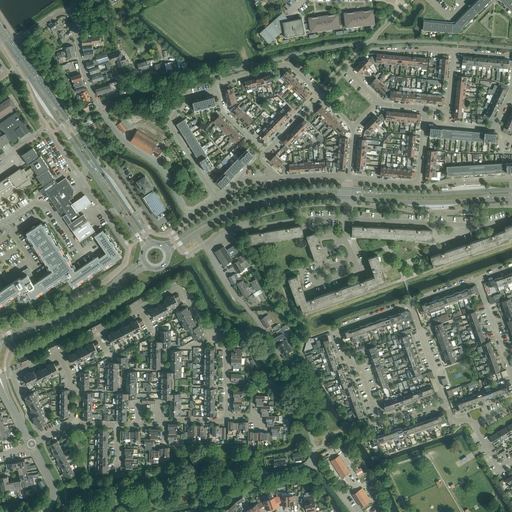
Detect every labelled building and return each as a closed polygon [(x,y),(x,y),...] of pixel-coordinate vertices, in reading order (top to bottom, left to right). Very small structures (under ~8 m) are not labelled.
[(452,24),(450,24),(423,21),(422,30),(457,33),(489,0),(477,0),(455,23),(454,24),(452,24)] [(511,0),(499,0),(511,12),(511,0)] [(371,23),(374,22),(373,12),(370,12),(369,11),(364,11),(364,10),(358,11),(360,26),(371,25),(371,23)] [(348,25),(348,27),(360,26),(358,11),(352,11),(352,12),(347,13),(347,15),(344,15),(345,25),(348,25)] [(285,38),(305,34),(302,19),(289,21),(282,13),(259,33),(260,33),(269,43),(276,36),(283,30),(285,38)] [(334,16),(334,15),(328,15),(328,14),(322,15),(325,30),(336,28),(335,27),(339,26),(337,16),(334,16)] [(313,30),(313,32),(325,30),(322,15),(317,16),(317,17),(311,18),(312,20),(309,20),(310,30),(313,30)] [(54,32),(61,28),(56,21),(52,24),(51,22),(48,24),(54,32)] [(84,51),(93,50),(92,43),(100,42),(100,38),(90,39),(90,38),(88,38),(88,39),(82,39),(84,51)] [(57,55),(74,51),(73,46),(65,47),(66,50),(61,52),(57,54),(57,55)] [(93,53),(98,52),(102,51),(101,49),(98,49),(93,50),(84,51),(85,58),(94,56),(93,53)] [(123,62),(126,61),(124,57),(122,57),(120,51),(118,52),(119,53),(110,56),(112,61),(117,59),(119,67),(124,65),(123,62)] [(97,59),(99,65),(108,62),(105,53),(96,56),(97,59)] [(371,57),(374,63),(376,63),(381,63),(382,54),(376,54),(376,57),(371,57)] [(439,64),(448,65),(448,56),(442,56),(442,59),(439,58),(439,64)] [(362,62),(369,68),(372,64),(374,63),(371,57),(368,60),(366,58),(362,62)] [(97,59),(86,63),(87,69),(89,69),(90,74),(100,71),(98,65),(99,65),(97,59)] [(149,68),(148,67),(146,60),(136,63),(139,71),(149,68)] [(503,60),(502,69),(503,69),(503,71),(507,72),(508,69),(508,66),(511,67),(511,61),(503,60)] [(369,68),(362,62),(359,65),(368,74),(369,73),(366,70),(369,68)] [(155,73),(166,71),(164,63),(154,65),(155,73)] [(368,74),(359,65),(355,69),(361,75),(364,73),(367,75),(368,74)] [(283,82),(290,75),(284,69),(278,76),(283,82)] [(76,93),(85,90),(80,74),(79,75),(77,70),(71,72),(72,77),(71,77),(75,89),(75,88),(76,93)] [(103,80),(108,78),(106,75),(102,76),(101,73),(91,76),(93,82),(103,79),(103,80)] [(290,75),(283,82),(286,84),(284,86),(285,87),(294,79),(290,75)] [(374,88),(382,79),(381,78),(379,80),(376,78),(370,84),(374,88)] [(294,79),(285,87),(286,89),(288,87),(291,89),(297,82),(294,79)] [(382,79),(374,88),(377,91),(384,85),(381,82),(384,80),(382,79)] [(246,91),(247,90),(251,89),(249,80),(241,83),(242,88),(245,88),(246,90),(246,91)] [(95,88),(97,95),(118,88),(117,86),(116,81),(109,84),(109,83),(95,88)] [(297,82),(291,89),(293,91),(290,94),(291,95),(292,94),(293,94),(301,86),(297,82)] [(384,85),(377,91),(381,95),(383,93),(386,96),(389,89),(387,89),(384,85)] [(492,90),(503,95),(507,88),(501,85),(500,87),(500,88),(495,85),(492,90)] [(225,95),(234,93),(234,92),(235,92),(236,91),(235,88),(233,89),(233,88),(230,89),(229,86),(223,87),(225,95)] [(301,86),(293,94),(293,95),(295,93),(298,96),(305,89),(301,86)] [(305,89),(298,96),(304,102),(311,95),(305,89)] [(389,89),(386,96),(385,98),(390,98),(390,99),(395,100),(396,91),(391,90),(389,89)] [(490,95),(501,100),(503,95),(492,90),(490,95)] [(86,91),(74,96),(76,99),(81,96),(83,101),(90,98),(86,91)] [(436,94),(436,103),(444,104),(444,98),(442,98),(442,95),(436,94)] [(488,99),(491,100),(499,104),(501,100),(490,95),(488,99)] [(208,98),(210,107),(219,105),(218,101),(215,102),(214,97),(213,96),(210,96),(210,98),(208,98)] [(239,99),(238,97),(227,100),(228,105),(237,103),(236,100),(239,99)] [(0,104),(0,118),(16,107),(10,98),(0,104)] [(193,108),(191,108),(192,112),(200,110),(197,101),(196,101),(196,100),(192,101),(193,108)] [(486,104),(497,109),(499,104),(491,100),(489,104),(486,102),(486,104)] [(280,106),(289,114),(293,110),(286,104),(284,106),(282,105),(283,104),(280,101),(278,103),(281,106),(280,106)] [(235,116),(244,107),(246,105),(245,104),(241,108),(238,105),(232,112),(235,116)] [(319,116),(325,110),(319,104),(315,108),(317,110),(315,113),(319,116)] [(486,110),(495,113),(497,109),(486,104),(485,105),(488,107),(486,110)] [(239,119),(245,113),(243,110),(247,106),(246,105),(244,107),(235,116),(239,119)] [(279,111),(285,118),(289,114),(280,106),(279,107),(281,109),(279,111)] [(325,110),(319,116),(322,119),(320,121),(321,122),(329,113),(325,110)] [(487,116),(490,117),(492,118),(495,113),(486,110),(483,116),(486,117),(487,116)] [(139,120),(143,117),(138,111),(133,113),(125,119),(120,122),(119,121),(115,123),(123,133),(131,126),(139,120)] [(245,113),(239,119),(243,123),(251,114),(253,112),(252,111),(248,115),(245,113)] [(273,113),(282,121),(285,118),(279,111),(277,114),(274,112),(273,113)] [(381,114),(384,121),(385,121),(390,121),(391,112),(386,111),(385,115),(381,114)] [(1,135),(6,143),(9,141),(9,143),(19,136),(20,138),(23,136),(30,131),(17,112),(15,113),(14,112),(13,113),(13,114),(0,123),(0,128),(3,134),(1,135)] [(463,113),(454,112),(454,120),(460,121),(460,118),(465,119),(466,113),(463,113)] [(282,121),(273,113),(272,114),(274,116),(272,119),(278,125),(282,121)] [(329,113),(321,122),(322,123),(324,121),(327,123),(333,117),(329,113)] [(251,114),(243,123),(247,127),(253,120),(250,117),(252,115),(251,114)] [(384,121),(381,114),(378,118),(375,115),(372,119),(378,126),(382,122),(384,121)] [(412,114),(411,123),(416,123),(416,120),(419,121),(420,115),(412,114)] [(214,128),(223,119),(219,115),(213,122),(215,125),(213,127),(214,128)] [(333,117),(327,123),(329,126),(327,128),(328,129),(337,120),(333,117)] [(220,129),(226,123),(223,119),(214,128),(216,129),(218,127),(220,129)] [(266,120),(275,129),(278,125),(272,119),(269,121),(267,119),(266,120)] [(315,130),(310,126),(304,119),(300,123),(309,132),(310,130),(315,130)] [(376,128),(378,126),(372,119),(368,123),(377,132),(378,131),(376,128)] [(178,129),(186,124),(184,120),(176,124),(177,126),(178,129)] [(265,126),(271,132),(275,129),(266,120),(265,121),(267,124),(265,126)] [(337,120),(328,129),(329,130),(331,128),(334,130),(340,124),(337,120)] [(99,131),(106,127),(102,121),(96,125),(99,131)] [(226,123),(220,129),(222,132),(221,134),(222,135),(230,126),(226,123)] [(297,127),(303,133),(306,131),(308,133),(309,132),(300,123),(297,127)] [(364,127),(367,129),(364,132),(364,133),(368,136),(374,130),(376,133),(377,132),(368,123),(364,127)] [(511,126),(506,123),(503,131),(508,133),(509,131),(511,132),(511,131),(511,126)] [(186,124),(178,129),(181,133),(181,132),(189,127),(186,124)] [(340,124),(334,130),(338,134),(338,136),(345,133),(348,132),(343,128),(344,128),(340,124)] [(230,126),(222,135),(223,136),(225,134),(227,136),(234,130),(230,126)] [(259,128),(268,136),(271,132),(265,126),(262,129),(260,126),(259,128)] [(189,127),(181,132),(183,135),(182,136),(183,137),(191,131),(189,127)] [(293,130),(302,139),(303,138),(301,136),(303,133),(297,127),(293,130)] [(435,129),(434,128),(434,127),(430,127),(430,128),(429,134),(427,133),(426,137),(429,137),(435,138),(435,129)] [(268,136),(259,128),(258,129),(260,131),(258,134),(264,140),(268,136)] [(137,130),(130,142),(150,154),(150,153),(158,158),(162,150),(155,146),(157,142),(137,130)] [(234,130),(227,136),(230,139),(228,141),(229,142),(237,133),(234,130)] [(290,134),(296,140),(298,138),(301,140),(302,139),(293,130),(290,134)] [(191,131),(183,137),(185,140),(194,135),(191,131)] [(491,134),(490,133),(489,143),(497,144),(498,140),(495,139),(495,133),(492,132),(491,134)] [(102,140),(108,145),(109,144),(110,142),(105,137),(104,138),(100,133),(98,136),(102,140)] [(237,133),(229,142),(230,143),(232,141),(235,144),(241,137),(237,133)] [(339,137),(338,143),(347,144),(348,138),(345,138),(345,133),(338,136),(339,137)] [(286,138),(295,146),(296,145),(294,143),(296,140),(290,134),(286,138)] [(188,144),(196,139),(194,135),(185,140),(186,142),(187,142),(188,144)] [(295,146),(286,138),(282,142),(289,148),(291,145),(293,147),(295,146)] [(196,139),(188,144),(189,144),(188,145),(190,148),(199,143),(196,139)] [(199,143),(190,148),(192,151),(193,151),(193,152),(201,147),(199,143)] [(201,147),(193,152),(195,154),(194,154),(195,156),(203,151),(201,147)] [(9,176),(0,181),(0,202),(18,190),(18,189),(20,188),(31,184),(28,177),(35,172),(37,175),(36,176),(42,186),(53,178),(47,170),(49,169),(40,156),(38,157),(32,148),(21,156),(28,165),(29,164),(31,167),(25,171),(23,168),(9,176)] [(250,159),(251,160),(254,157),(252,155),(249,152),(251,150),(248,148),(243,153),(249,160),(250,159)] [(203,151),(195,156),(197,160),(206,154),(203,151)] [(239,157),(246,164),(249,160),(243,153),(239,157)] [(200,163),(208,158),(206,154),(197,160),(198,161),(198,160),(200,163)] [(273,164),(280,158),(276,154),(274,156),(272,154),(268,158),(273,164)] [(235,161),(242,168),(245,165),(244,165),(246,164),(239,157),(235,161)] [(203,167),(211,162),(208,158),(200,163),(203,167)] [(280,158),(273,164),(277,168),(280,166),(283,169),(286,162),(284,162),(280,158)] [(240,171),(242,168),(235,161),(231,165),(238,171),(239,170),(240,171)] [(211,162),(203,167),(202,168),(204,172),(210,168),(211,170),(215,168),(211,162)] [(286,162),(283,169),(289,169),(289,172),(294,172),(294,163),(288,163),(286,162)] [(346,164),(337,163),(336,168),(339,169),(339,172),(345,172),(346,164)] [(237,173),(238,171),(231,165),(228,169),(235,176),(237,173)] [(365,166),(356,165),(356,173),(361,174),(362,171),(365,171),(365,166)] [(385,176),(386,167),(381,166),(381,170),(378,169),(377,175),(385,176)] [(224,173),(230,179),(232,178),(235,176),(228,169),(224,173)] [(407,169),(406,178),(414,179),(415,173),(412,172),(412,169),(407,169)] [(426,171),(425,179),(425,180),(431,180),(431,177),(436,178),(437,172),(426,171)] [(227,183),(230,179),(224,173),(220,177),(227,183)] [(155,216),(165,209),(153,191),(151,188),(152,188),(145,177),(143,178),(142,176),(139,175),(138,176),(137,179),(139,181),(137,182),(145,193),(146,196),(143,198),(155,216)] [(217,186),(219,184),(224,188),(227,185),(226,184),(227,183),(220,177),(214,183),(217,186)] [(77,212),(71,204),(69,200),(73,197),(70,193),(74,190),(65,178),(57,183),(55,181),(53,182),(52,185),(43,191),(44,193),(45,192),(59,213),(60,213),(68,224),(79,241),(94,231),(83,214),(80,216),(77,212)] [(44,193),(43,191),(52,185),(53,182),(55,181),(54,180),(39,190),(42,194),(44,193)] [(80,197),(70,204),(76,212),(86,206),(91,202),(85,194),(80,197)] [(27,274),(21,278),(19,278),(0,290),(0,305),(16,294),(18,297),(17,299),(19,300),(20,301),(20,303),(21,304),(23,305),(25,303),(25,302),(27,302),(29,301),(29,299),(28,299),(30,298),(31,299),(33,297),(34,298),(61,279),(62,280),(65,278),(71,287),(73,285),(74,286),(76,284),(77,285),(102,267),(103,269),(105,267),(106,268),(121,257),(119,255),(120,254),(118,252),(119,251),(107,234),(106,235),(105,232),(104,232),(102,230),(96,234),(95,233),(93,235),(105,253),(102,255),(101,254),(75,272),(73,269),(74,269),(72,266),(73,266),(68,259),(65,255),(61,249),(57,244),(53,237),(50,233),(46,226),(45,226),(44,224),(42,225),(41,223),(35,227),(34,226),(31,227),(32,228),(26,233),(28,235),(26,236),(28,238),(28,239),(32,245),(33,245),(36,249),(40,256),(43,260),(43,261),(47,267),(48,267),(49,269),(51,268),(52,271),(37,281),(28,268),(24,271),(27,274)] [(511,236),(511,225),(504,228),(505,231),(495,234),(495,233),(491,234),(491,236),(468,244),(468,243),(464,244),(464,245),(442,253),(437,255),(430,257),(433,267),(508,240),(508,238),(511,236)] [(249,235),(250,245),(303,236),(301,226),(291,228),(291,226),(287,227),(287,228),(265,232),(265,231),(261,231),(261,233),(249,235)] [(352,226),(351,237),(378,238),(378,240),(379,240),(379,238),(404,239),(404,242),(406,242),(406,239),(431,241),(432,231),(415,230),(415,229),(411,228),(411,230),(390,229),(390,227),(386,227),(386,228),(364,227),(364,226),(360,226),(360,227),(352,226)] [(324,259),(320,247),(321,247),(320,243),(319,243),(315,233),(306,237),(315,262),(324,259)] [(223,266),(232,261),(230,257),(239,252),(235,244),(226,250),(224,247),(223,247),(214,252),(223,266)] [(335,291),(313,299),(312,297),(308,299),(309,300),(306,301),(303,292),(304,291),(302,287),(301,288),(297,276),(287,279),(296,305),(299,304),(302,313),(378,286),(377,284),(386,281),(377,255),(368,259),(372,270),(371,271),(372,275),(373,274),(374,277),(365,280),(364,279),(360,281),(360,282),(339,289),(339,288),(335,290),(335,291)] [(232,264),(238,273),(244,269),(239,260),(232,264)] [(237,281),(239,280),(240,280),(242,279),(239,275),(237,276),(235,273),(228,278),(232,284),(237,281)] [(500,278),(503,286),(506,285),(507,288),(508,288),(504,276),(500,278)] [(255,291),(261,287),(256,278),(250,282),(252,286),(255,291)] [(497,285),(498,287),(499,290),(503,289),(503,286),(500,278),(495,279),(497,284),(497,285)] [(488,287),(494,286),(495,288),(498,287),(497,285),(497,284),(495,279),(487,282),(488,287)] [(255,291),(252,286),(250,287),(249,287),(247,283),(246,284),(243,280),(236,284),(244,298),(255,291)] [(468,298),(469,301),(471,301),(470,297),(471,297),(471,296),(470,294),(474,292),(474,294),(475,295),(479,294),(476,286),(475,286),(473,286),(473,287),(465,290),(467,295),(468,298)] [(255,297),(262,293),(260,290),(253,294),(253,293),(246,298),(251,306),(255,304),(255,303),(256,302),(253,298),(255,297)] [(460,291),(463,300),(466,299),(467,302),(469,301),(468,298),(467,295),(465,290),(460,291)] [(451,295),(454,303),(458,302),(459,305),(460,305),(455,293),(451,295)] [(151,308),(147,310),(149,312),(146,313),(148,316),(152,314),(154,319),(169,311),(168,309),(178,304),(175,299),(179,297),(178,294),(170,298),(169,296),(166,298),(167,300),(164,301),(165,304),(162,305),(161,303),(157,305),(158,307),(152,310),(151,308)] [(436,300),(440,310),(445,308),(444,307),(441,298),(436,300)] [(431,302),(434,310),(435,312),(440,310),(436,300),(431,302)] [(190,330),(195,340),(200,337),(202,341),(205,340),(201,332),(203,331),(201,328),(199,329),(197,326),(195,327),(194,324),(196,323),(194,319),(192,320),(189,314),(191,313),(189,310),(187,311),(183,303),(180,305),(182,309),(177,312),(187,331),(190,330)] [(428,308),(426,303),(418,306),(421,315),(429,312),(428,308)] [(505,312),(511,309),(511,303),(503,307),(505,312)] [(401,322),(402,325),(401,322),(403,321),(404,320),(408,318),(409,321),(412,319),(409,311),(407,312),(406,310),(398,313),(400,319),(401,322)] [(464,320),(476,316),(474,311),(466,314),(467,318),(464,319),(464,320)] [(398,313),(393,315),(397,325),(400,324),(400,326),(402,325),(401,322),(400,319),(398,313)] [(266,328),(273,323),(267,315),(260,320),(266,328)] [(396,323),(397,326),(397,325),(393,315),(388,317),(392,328),(394,328),(393,325),(396,323)] [(383,318),(386,327),(389,326),(391,329),(392,328),(388,317),(383,318)] [(111,335),(108,336),(104,339),(105,342),(109,339),(112,344),(141,329),(138,324),(143,322),(141,319),(134,323),(133,321),(129,322),(130,324),(124,328),(123,326),(120,327),(121,329),(115,333),(114,331),(110,333),(111,335)] [(374,322),(377,330),(380,329),(381,332),(383,332),(379,320),(374,322)] [(478,321),(469,324),(470,327),(467,328),(468,330),(479,326),(478,321)] [(364,325),(367,334),(370,333),(371,336),(373,335),(369,323),(364,325)] [(359,327),(363,339),(364,338),(363,338),(368,336),(367,334),(364,325),(359,327)] [(160,336),(170,336),(170,331),(168,331),(168,327),(161,327),(161,331),(160,331),(160,336)] [(355,329),(358,337),(361,336),(362,339),(363,339),(359,327),(355,329)] [(435,331),(437,336),(445,332),(444,329),(447,328),(447,327),(435,331)] [(343,338),(352,336),(350,330),(342,333),(343,338)] [(481,331),(473,334),(474,338),(471,339),(471,340),(483,336),(481,331)] [(437,336),(438,340),(447,337),(446,337),(450,336),(451,335),(450,334),(447,335),(446,332),(445,332),(437,336)] [(275,342),(278,341),(279,344),(277,344),(283,355),(292,350),(286,340),(284,341),(282,338),(284,337),(282,333),(272,338),(275,342)] [(397,344),(408,340),(407,335),(395,339),(397,344)] [(320,341),(321,345),(318,346),(318,348),(321,347),(322,347),(330,344),(327,336),(322,338),(322,339),(319,340),(320,341)] [(440,345),(442,350),(453,346),(451,341),(448,342),(440,345)] [(479,350),(491,346),(489,341),(480,344),(482,347),(478,349),(479,350)] [(66,355),(67,358),(65,359),(66,362),(70,360),(73,365),(97,352),(95,347),(99,345),(98,342),(90,346),(89,343),(85,345),(87,347),(81,351),(80,348),(76,351),(77,353),(71,356),(70,354),(66,355)] [(318,348),(319,350),(320,353),(323,352),(332,349),(330,344),(322,347),(321,347),(318,348)] [(410,345),(402,348),(403,351),(399,352),(400,354),(412,350),(410,345)] [(453,346),(442,350),(443,355),(452,352),(451,349),(457,347),(456,345),(453,346)] [(231,358),(241,358),(241,353),(244,353),(244,349),(238,349),(238,352),(231,352),(231,358)] [(321,356),(321,357),(320,357),(321,358),(322,358),(333,354),(332,349),(323,352),(324,355),(321,356)] [(369,354),(371,359),(379,356),(378,353),(381,352),(381,350),(369,354)] [(492,351),(484,354),(485,357),(482,358),(482,360),(494,356),(492,351)] [(123,354),(117,354),(117,362),(117,363),(118,363),(127,363),(127,357),(123,357),(123,354)] [(323,360),(324,363),(335,359),(333,354),(322,358),(322,360),(323,360)] [(414,355),(405,358),(406,361),(403,362),(403,363),(415,359),(414,355)] [(457,356),(445,360),(447,364),(455,362),(454,358),(457,357),(457,356)] [(237,368),(244,368),(244,360),(241,360),(241,358),(231,358),(231,365),(237,365),(237,368)] [(335,359),(324,363),(325,366),(324,366),(325,367),(337,363),(335,359)] [(374,369),(382,366),(381,363),(385,361),(384,360),(372,364),(374,369)] [(496,361),(487,364),(488,367),(485,368),(486,370),(497,366),(496,361)] [(20,380),(21,383),(25,380),(28,385),(37,380),(39,383),(58,372),(56,367),(60,365),(58,362),(51,366),(50,364),(46,366),(47,368),(41,371),(40,369),(37,371),(38,373),(35,374),(34,372),(31,374),(30,372),(26,374),(27,376),(20,380)] [(326,369),(328,372),(330,371),(334,370),(338,368),(337,363),(325,367),(326,369)] [(417,364),(408,367),(409,370),(406,371),(407,373),(419,369),(417,364)] [(330,371),(331,374),(332,376),(343,372),(342,367),(338,368),(334,370),(330,371)] [(387,369),(376,373),(377,378),(386,375),(385,372),(388,371),(387,369)] [(407,373),(408,378),(420,374),(419,369),(407,373)] [(241,374),(231,374),(231,380),(233,380),(233,384),(237,384),(244,384),(244,380),(244,375),(241,375),(241,374)] [(345,377),(337,379),(338,382),(335,383),(335,385),(347,381),(345,377)] [(391,379),(379,383),(381,388),(393,384),(391,379)] [(500,382),(500,381),(498,382),(503,394),(507,392),(503,381),(500,382)] [(421,385),(419,385),(420,388),(423,397),(428,395),(424,383),(422,384),(421,385)] [(424,383),(428,395),(433,393),(429,383),(426,384),(426,383),(424,383)] [(341,389),(342,392),(342,394),(354,390),(352,385),(349,386),(344,388),(341,389)] [(416,386),(414,387),(418,398),(423,397),(420,388),(419,385),(416,386)] [(485,390),(488,399),(493,397),(489,385),(484,387),(485,390)] [(489,385),(493,397),(498,396),(495,387),(492,388),(490,385),(489,385)] [(479,389),(483,401),(488,399),(485,390),(480,392),(479,389)] [(23,392),(27,400),(25,401),(27,405),(29,403),(32,409),(30,410),(32,414),(34,413),(35,416),(33,417),(35,420),(33,421),(35,425),(37,424),(41,431),(43,430),(41,425),(46,423),(41,413),(44,412),(33,392),(28,395),(26,391),(23,392)] [(234,401),(241,401),(241,396),(246,396),(246,391),(233,391),(233,396),(234,396),(234,401)] [(405,391),(409,403),(414,401),(414,400),(411,393),(408,394),(407,391),(405,391)] [(83,396),(81,396),(81,400),(83,400),(83,404),(92,404),(92,398),(94,398),(94,393),(92,393),(83,392),(83,396)] [(470,392),(474,404),(479,402),(475,394),(472,395),(471,392),(470,392)] [(395,395),(400,406),(404,405),(401,396),(398,397),(397,394),(395,395)] [(356,395),(347,398),(349,401),(345,402),(346,404),(357,400),(356,395)] [(461,399),(462,402),(464,408),(469,406),(466,397),(463,398),(461,395),(460,396),(461,399)] [(256,406),(260,406),(263,406),(263,400),(268,401),(268,396),(255,396),(255,401),(256,401),(256,406)] [(386,398),(390,410),(395,408),(392,400),(389,401),(387,398),(386,398)] [(241,401),(234,401),(233,401),(233,406),(234,406),(234,411),(241,411),(241,406),(246,406),(246,401),(241,401)] [(456,410),(464,408),(462,402),(454,405),(456,410)] [(359,404),(351,407),(352,410),(348,412),(349,413),(352,412),(353,412),(356,411),(361,409),(359,404)] [(261,416),(266,416),(268,416),(268,410),(273,411),(274,406),(263,406),(260,406),(260,411),(261,411),(261,416)] [(355,420),(358,419),(364,417),(361,409),(356,411),(353,412),(352,412),(349,413),(350,415),(353,414),(355,420)] [(446,422),(445,419),(443,414),(435,417),(437,422),(438,426),(439,429),(441,428),(440,425),(446,422)] [(266,426),(271,426),(274,426),(274,420),(279,421),(279,416),(268,416),(266,416),(265,421),(267,421),(266,426)] [(430,419),(433,427),(436,426),(437,430),(439,429),(438,426),(437,422),(435,417),(430,419)] [(238,430),(238,422),(233,422),(233,421),(228,421),(228,434),(232,434),(233,430),(238,430)] [(420,422),(423,431),(427,430),(428,433),(429,432),(425,421),(420,422)] [(238,422),(238,430),(243,430),(243,435),(248,435),(248,431),(248,422),(243,422),(238,422)] [(169,429),(169,434),(176,434),(176,429),(181,429),(181,424),(168,424),(168,429),(169,429)] [(411,426),(414,434),(417,433),(418,436),(420,436),(416,424),(411,426)] [(197,435),(197,425),(191,425),(191,432),(187,432),(187,438),(191,438),(191,435),(197,435)] [(197,425),(197,435),(203,435),(203,439),(206,439),(206,432),(203,432),(203,425),(197,425)] [(222,432),(222,427),(219,427),(219,426),(213,426),(213,436),(219,436),(219,439),(222,439),(222,436),(222,432)] [(272,433),(268,433),(268,440),(272,440),(272,436),(279,436),(279,430),(284,430),(284,426),(274,426),(271,426),(271,431),(272,431),(272,433)] [(401,427),(396,429),(400,441),(402,440),(402,439),(404,438),(404,437),(404,436),(401,429),(401,427)] [(401,429),(404,436),(404,437),(407,436),(408,440),(410,439),(406,427),(401,429)] [(499,431),(503,438),(504,439),(509,436),(508,435),(504,428),(499,431)] [(150,439),(153,440),(157,440),(157,435),(158,435),(158,429),(145,429),(145,434),(150,434),(149,439),(150,439)] [(391,431),(394,439),(397,438),(398,441),(400,441),(396,429),(391,431)] [(130,439),(130,432),(125,431),(120,430),(120,444),(124,444),(124,439),(130,439)] [(130,432),(130,439),(135,439),(135,444),(140,444),(140,439),(140,431),(135,431),(135,432),(130,432)] [(248,435),(248,444),(252,444),(252,439),(258,440),(258,433),(253,432),(253,431),(248,431),(248,435)] [(495,434),(499,441),(499,442),(504,439),(503,438),(499,431),(495,434)] [(258,432),(258,433),(258,440),(258,444),(263,444),(263,439),(268,440),(268,433),(263,433),(263,432),(258,432)] [(382,434),(384,443),(388,441),(389,445),(391,444),(386,433),(382,434)] [(169,439),(168,444),(176,444),(176,439),(180,439),(180,434),(176,434),(169,434),(168,434),(168,439),(169,439)] [(499,441),(495,434),(490,437),(495,445),(499,442),(499,441)] [(380,444),(379,441),(377,436),(368,439),(371,447),(378,445),(379,448),(381,448),(380,444)] [(145,449),(149,449),(152,449),(152,445),(153,445),(153,440),(150,439),(149,439),(140,439),(140,444),(145,444),(145,449)] [(52,450),(60,446),(57,441),(48,446),(49,448),(50,447),(52,450)] [(53,456),(62,451),(60,446),(52,450),(53,453),(52,454),(53,456)] [(159,450),(159,455),(164,455),(164,460),(169,460),(169,447),(164,447),(164,448),(159,448),(159,450)] [(125,454),(125,459),(132,459),(132,453),(137,454),(137,449),(130,449),(127,449),(124,449),(124,454),(125,454)] [(149,449),(149,459),(146,459),(146,462),(153,462),(153,457),(159,457),(159,455),(159,450),(154,450),(154,449),(152,449),(149,449)] [(57,460),(65,456),(62,451),(53,456),(54,457),(55,457),(57,460)] [(294,453),(296,462),(305,460),(303,451),(294,453)] [(65,456),(57,460),(58,463),(57,463),(58,465),(67,460),(65,456)] [(341,478),(350,472),(339,456),(331,461),(341,478)] [(124,459),(124,464),(125,464),(125,469),(132,469),(132,463),(137,463),(137,459),(132,459),(125,459),(124,459)] [(275,460),(275,462),(274,462),(274,468),(286,467),(285,459),(280,460),(280,459),(275,460)] [(62,469),(70,465),(67,460),(58,465),(59,467),(60,466),(62,469)] [(6,469),(5,469),(6,471),(10,471),(10,470),(18,469),(17,462),(14,463),(14,461),(9,462),(10,464),(8,464),(6,465),(6,469)] [(70,465),(62,469),(63,472),(62,473),(63,475),(72,470),(70,465)] [(30,466),(18,469),(19,474),(27,473),(26,469),(30,469),(30,466)] [(72,470),(63,475),(64,477),(65,476),(67,479),(75,475),(72,470)] [(32,478),(20,480),(22,486),(30,485),(29,481),(32,480),(32,478)] [(14,481),(9,482),(9,483),(10,489),(10,491),(13,490),(14,494),(17,494),(14,481)] [(42,481),(38,483),(42,490),(46,488),(42,481)] [(368,484),(369,487),(372,486),(373,488),(370,489),(371,491),(374,490),(375,492),(372,493),(373,496),(376,494),(377,496),(374,498),(376,502),(380,500),(372,483),(368,484)] [(362,488),(352,495),(361,507),(370,501),(362,488)] [(303,506),(315,504),(313,495),(309,496),(309,494),(304,495),(304,497),(303,497),(304,503),(303,504),(303,506)] [(277,497),(279,506),(282,506),(285,505),(285,507),(287,507),(287,496),(281,496),(277,497)] [(287,496),(287,507),(290,507),(290,505),(296,505),(295,496),(287,496)] [(268,500),(272,511),(274,510),(274,508),(276,507),(279,506),(277,497),(274,498),(268,500)] [(259,503),(263,511),(266,510),(269,509),(270,511),(272,511),(268,500),(263,501),(259,503)] [(251,508),(253,511),(261,511),(263,511),(259,503),(256,504),(251,508)]
